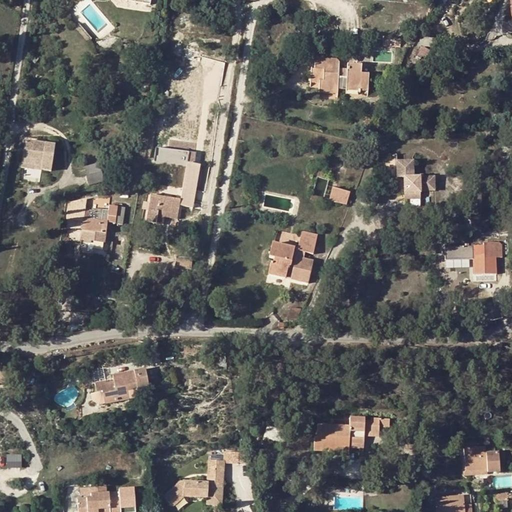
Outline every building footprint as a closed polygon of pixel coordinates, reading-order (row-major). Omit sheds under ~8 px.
[(421,36),(420,45),(433,48),(435,39),(421,36)] [(382,37),(382,46),(400,47),(400,38),(382,37)] [(423,46),(416,57),(420,59),(422,56),(425,58),(430,51),(423,46)] [(344,68),(339,68),(339,62),(336,59),(314,58),(313,69),(310,69),(310,81),(315,81),(315,83),(319,84),(318,91),(323,91),(323,93),(332,94),(332,92),(337,92),(338,77),(346,78),(346,86),(368,87),(369,74),(361,74),(362,65),(347,65),(347,69),(347,71),(343,71),(344,68)] [(54,145),(25,141),(22,164),(41,167),(40,169),(50,171),(54,145)] [(185,162),(189,162),(189,160),(193,161),(195,150),(155,144),(153,157),(185,162)] [(403,195),(420,195),(420,191),(435,191),(434,177),(413,178),(413,161),(396,162),(397,178),(402,177),(403,195)] [(179,200),(174,199),(150,195),(146,221),(170,225),(171,218),(176,218),(179,205),(192,207),(198,164),(189,162),(185,162),(179,200)] [(88,175),(101,171),(99,164),(86,167),(88,175)] [(103,181),(101,171),(88,175),(85,175),(88,185),(103,181)] [(349,193),(332,188),(329,200),(346,205),(349,193)] [(381,196),(371,194),(370,201),(379,203),(381,196)] [(83,219),(81,238),(104,241),(106,222),(122,224),(124,207),(109,205),(108,212),(91,210),(91,211),(84,211),(85,199),(68,203),(67,217),(83,219)] [(317,236),(301,233),(297,251),(297,253),(293,253),(294,250),(271,245),(268,257),(273,258),(272,263),(270,263),(267,274),(286,278),(287,273),(291,274),(290,279),(308,283),(313,262),(303,259),(304,253),(313,255),(317,236)] [(483,246),(472,246),(473,275),(496,274),(496,258),(501,258),(501,243),(483,243),(483,246)] [(176,258),(175,267),(192,268),(192,259),(176,258)] [(296,321),(301,309),(293,306),(287,317),(296,321)] [(0,381),(12,383),(14,368),(0,366),(0,381)] [(102,391),(105,404),(129,399),(127,391),(139,389),(149,386),(146,368),(113,375),(114,380),(115,383),(109,384),(108,382),(106,382),(105,381),(95,383),(97,392),(102,391)] [(129,400),(140,398),(139,389),(127,391),(129,399),(129,400)] [(90,394),(93,406),(105,404),(102,391),(97,392),(90,394)] [(348,443),(363,444),(363,436),(364,430),(370,430),(370,435),(379,435),(379,426),(379,418),(371,418),(370,421),(364,421),(364,418),(350,417),(350,425),(318,424),(317,452),(348,454),(348,448),(348,443)] [(389,427),(389,419),(379,418),(379,426),(389,427)] [(265,437),(287,443),(290,431),(269,425),(265,437)] [(487,469),(488,472),(500,471),(498,452),(495,452),(495,448),(486,449),(486,447),(464,448),(465,460),(466,471),(487,469)] [(24,466),(23,453),(8,454),(9,467),(24,466)] [(225,461),(225,462),(239,462),(239,454),(225,453),(225,461)] [(387,477),(402,466),(406,463),(401,456),(382,470),(387,477)] [(209,470),(225,471),(225,462),(225,461),(209,460),(209,470)] [(465,460),(462,460),(463,475),(465,476),(488,473),(488,472),(487,469),(466,471),(465,460)] [(402,466),(387,477),(389,480),(405,470),(402,466)] [(207,486),(224,487),(225,471),(209,470),(208,482),(207,486)] [(207,486),(208,482),(181,481),(164,496),(173,507),(185,496),(206,498),(206,504),(222,505),(224,487),(207,486)] [(91,498),(87,498),(78,499),(78,511),(120,511),(119,492),(106,493),(106,486),(97,487),(97,494),(91,494),(91,498)] [(97,494),(97,487),(81,488),(81,494),(86,494),(87,498),(91,498),(91,494),(97,494)] [(464,511),(464,496),(436,498),(436,511),(464,511)]
